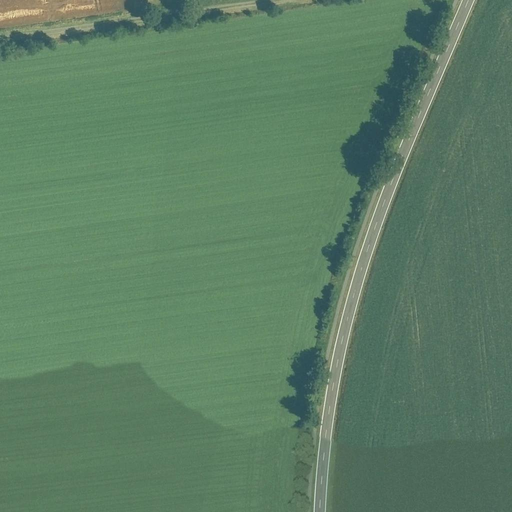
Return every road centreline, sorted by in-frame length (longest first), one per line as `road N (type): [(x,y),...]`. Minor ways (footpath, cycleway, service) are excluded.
road 1 (tertiary): [(318,511),(330,385),(362,252),(467,0)]
road 2 (residential): [(275,0),(0,40)]
